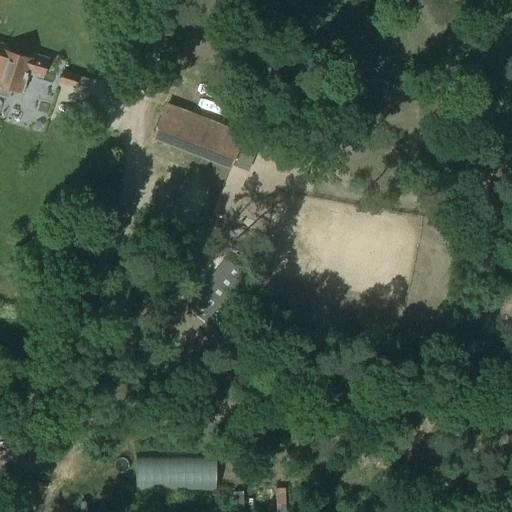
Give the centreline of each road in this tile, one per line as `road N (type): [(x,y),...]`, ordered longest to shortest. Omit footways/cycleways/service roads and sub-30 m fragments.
road 1 (track): [(0,423),(511,401)]
road 2 (track): [(173,0),(74,329),(74,372),(92,419)]
